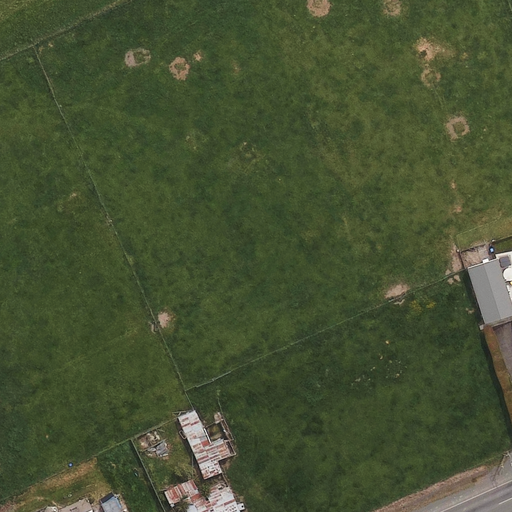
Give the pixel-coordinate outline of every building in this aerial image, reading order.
[(511,316),(495,261),(466,270),(483,325),(511,316)] [(216,464),(233,457),(225,436),(208,442),(198,412),(181,418),(202,479),(219,473),(216,464)] [(169,507),(195,495),(189,480),(162,492),(169,507)] [(237,511),(226,486),(204,495),(183,504),(186,511),(237,511)] [(124,511),(118,497),(103,503),(106,511),(124,511)]
